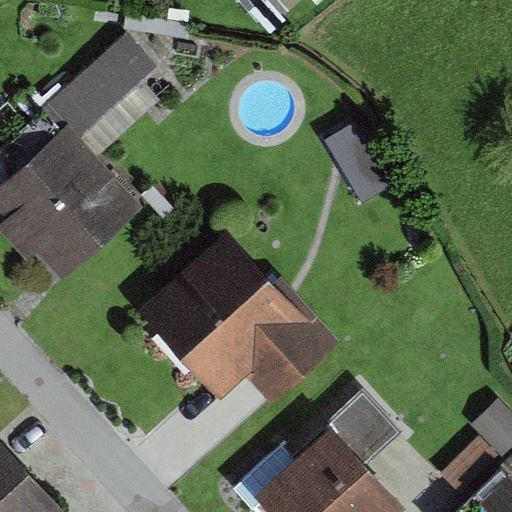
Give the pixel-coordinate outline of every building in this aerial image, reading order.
[(297,0),(304,9),(315,0),(297,0)] [(187,82),(137,29),(54,105),(74,126),(0,193),(0,194),(21,218),(10,228),(38,258),(50,247),(74,274),(154,201),(110,153),(187,82)] [(218,45),(188,39),(184,61),(214,67),(218,45)] [(366,106),(358,105),(343,110),(339,118),(339,131),(346,141),(359,145),(372,140),(377,131),(378,123),(374,113),(366,106)] [(348,341),(241,224),(151,305),(232,394),(256,372),(282,400),(348,341)] [(413,426),(376,384),(343,412),(349,420),(269,488),(290,511),(406,511),(420,501),(380,454),(413,426)] [(511,396),(484,422),(511,451),(511,396)] [(0,511),(72,511),(81,504),(10,425),(0,433),(0,511)] [(511,511),(511,474),(468,511),(511,511)]
